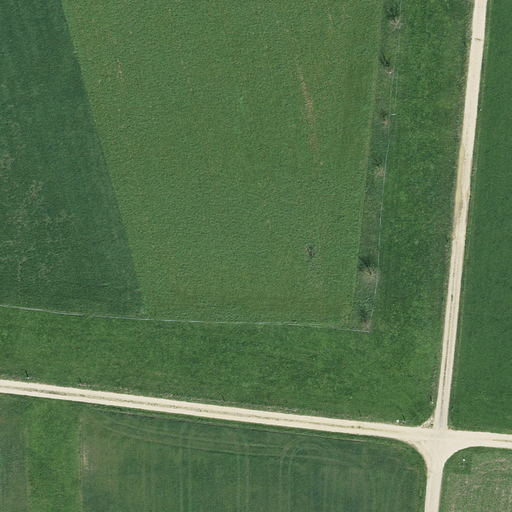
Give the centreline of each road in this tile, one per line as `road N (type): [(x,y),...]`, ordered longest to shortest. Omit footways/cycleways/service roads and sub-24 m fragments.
road 1 (track): [(0,389),(438,437)]
road 2 (track): [(480,0),(438,437)]
